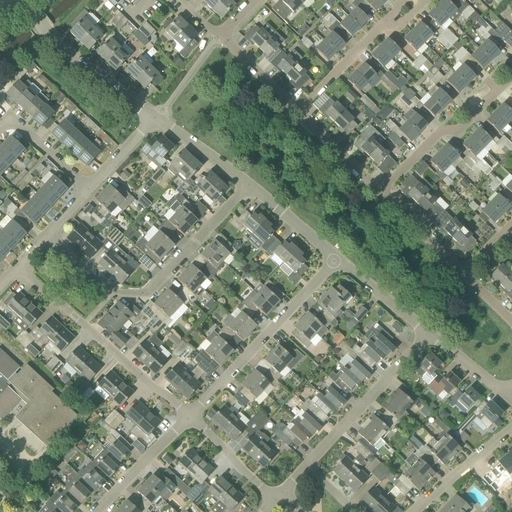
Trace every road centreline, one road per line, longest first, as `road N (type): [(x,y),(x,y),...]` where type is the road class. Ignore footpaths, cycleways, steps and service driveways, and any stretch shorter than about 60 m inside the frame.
road 1 (residential): [(189,415),(16,266)]
road 2 (residential): [(189,415),(335,260)]
road 3 (residential): [(155,118),(64,50),(19,0)]
road 4 (residential): [(306,466),(426,333)]
road 5 (residential): [(379,191),(511,75)]
road 6 (residential): [(130,293),(146,292),(247,187)]
road 7 (residential): [(95,511),(189,415)]
road 8 (residential): [(414,511),(511,428)]
road 9 (residential): [(299,109),(386,20)]
road 10 (residential): [(275,500),(189,415)]
